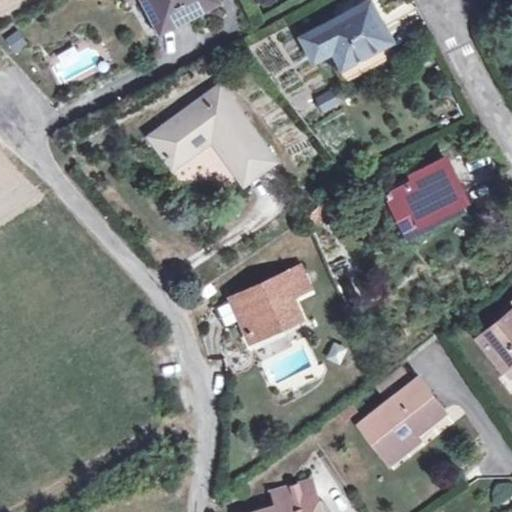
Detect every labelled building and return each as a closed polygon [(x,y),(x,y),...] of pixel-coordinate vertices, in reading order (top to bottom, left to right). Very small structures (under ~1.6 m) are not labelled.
[(143,0),(155,20),(181,7),(187,16),(218,1),(217,0),(143,0)] [(390,56),(384,43),(389,40),(369,2),(322,27),(303,36),(314,56),(333,47),(343,65),(338,68),(345,80),(390,56)] [(181,7),(155,20),(160,31),(187,16),(181,7)] [(50,58),(62,83),(99,65),(87,40),(50,58)] [(208,133),(212,138),(244,182),(274,160),(220,85),(150,136),(173,166),(203,144),(200,140),(208,133)] [(317,97),(323,109),(338,102),(332,90),(317,97)] [(200,140),(203,144),(212,138),(208,133),(200,140)] [(466,200),(456,180),(446,162),(428,171),(421,174),(423,179),(389,195),(406,230),(466,200)] [(329,211),(321,202),(306,218),(310,227),(324,218),(323,216),(329,211)] [(282,275),(281,274),(212,307),(226,329),(242,322),(247,335),(278,321),(280,325),(300,316),(291,295),(308,287),(299,267),(282,275)] [(503,318),(497,323),(478,338),(509,377),(511,374),(511,304),(500,314),(503,318)] [(494,319),(497,323),(503,318),(500,314),(494,319)] [(399,369),(379,386),(390,400),(411,384),(399,369)] [(360,425),(383,453),(412,431),(415,434),(444,411),(418,379),(360,425)] [(412,431),(383,453),(390,463),(419,440),(415,434),(412,431)] [(262,511),(320,511),(311,482),(274,493),(278,507),(262,511)]
